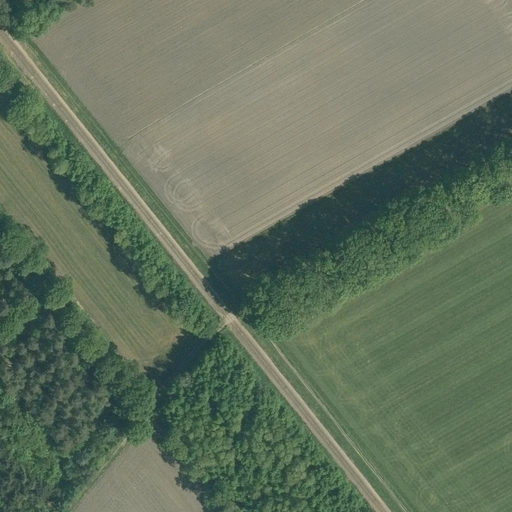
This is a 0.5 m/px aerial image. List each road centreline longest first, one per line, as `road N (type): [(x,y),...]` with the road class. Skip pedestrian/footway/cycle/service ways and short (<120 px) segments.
road 1 (track): [(0,207),(152,394),(56,511)]
road 2 (track): [(17,30),(246,308)]
road 3 (track): [(246,308),(511,160)]
road 4 (track): [(152,394),(196,344),(246,308)]
